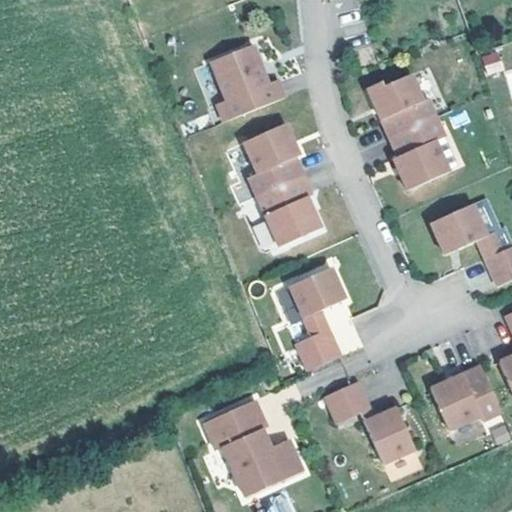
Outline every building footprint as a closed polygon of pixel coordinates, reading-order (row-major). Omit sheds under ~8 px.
[(215,103),(223,120),(283,96),(276,77),(267,82),(250,43),(208,61),(225,98),(215,103)] [(487,73),(502,69),(497,52),(482,56),(487,73)] [(392,135),(437,115),(428,95),(424,97),(412,71),(385,83),(383,78),(369,86),(392,135)] [(437,115),(392,135),(401,153),(396,156),(411,187),(452,168),(437,138),(447,133),(437,115)] [(256,195),(301,175),(293,156),(298,154),(284,122),(243,140),(256,171),(247,175),(256,195)] [(301,175),(256,195),(279,244),(320,226),(305,195),(310,193),(301,175)] [(479,237),(501,283),(511,277),(511,244),(504,248),(495,228),(489,231),(474,201),(433,220),(448,252),(479,237)] [(298,341),(311,367),(342,353),(322,308),(348,296),(333,265),(291,283),(314,333),(298,341)] [(511,354),(500,360),(511,388),(511,354)] [(501,410),(480,364),(430,387),(449,428),(480,414),(482,419),(501,410)] [(356,380),(329,392),(341,420),(360,412),(369,408),(356,380)] [(255,395),(205,417),(217,445),(223,442),(246,492),(303,467),(288,435),(266,445),(263,437),(268,435),(262,425),(267,423),(255,395)] [(373,417),(364,421),(382,462),(415,447),(396,406),(373,417)] [(369,408),(360,412),(364,421),(373,417),(369,408)] [(293,511),(284,492),(264,501),(268,511),(293,511)]
